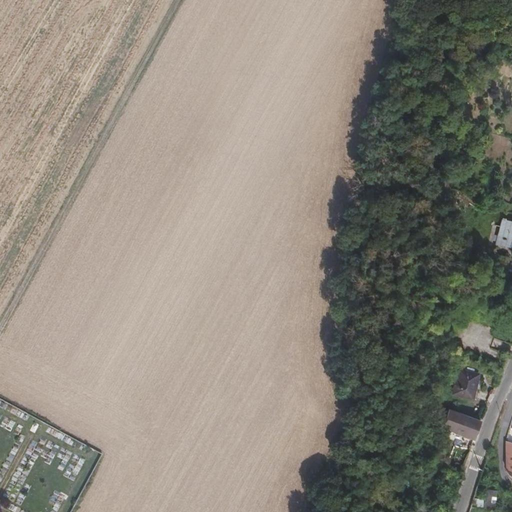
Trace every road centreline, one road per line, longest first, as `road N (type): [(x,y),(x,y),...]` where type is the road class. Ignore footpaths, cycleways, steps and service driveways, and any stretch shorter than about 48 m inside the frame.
road 1 (unclassified): [(511,365),(458,511)]
road 2 (residential): [(511,489),(498,456),(511,365)]
